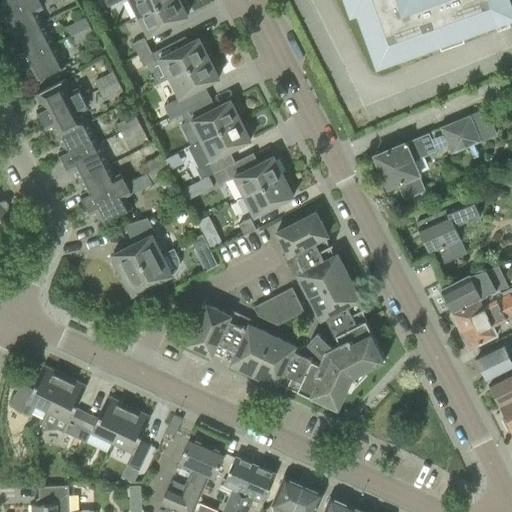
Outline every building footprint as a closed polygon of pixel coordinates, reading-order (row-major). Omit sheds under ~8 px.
[(42,8),(37,0),(34,0),(0,17),(0,26),(1,29),(7,26),(13,38),(42,23),(36,11),(42,8)] [(0,0),(0,17),(34,0),(0,0)] [(128,0),(137,16),(169,0),(128,0)] [(178,0),(169,0),(137,16),(147,36),(186,16),(184,12),(187,10),(181,0),(180,0),(179,1),(178,0)] [(511,0),(348,0),(352,11),(359,8),(378,62),(436,41),(436,40),(441,39),(443,45),(457,40),(454,34),(459,32),(459,33),(511,13),(511,0)] [(71,36),(89,27),(85,19),(67,28),(71,36)] [(42,23),(13,38),(19,50),(13,53),(18,62),(53,44),(42,23)] [(93,34),(89,27),(71,36),(75,44),(93,34)] [(169,78),(208,58),(206,54),(209,52),(203,42),(200,43),(198,38),(187,44),(183,37),(151,53),(155,61),(159,59),(169,78)] [(137,55),(149,49),(143,38),(131,44),(137,55)] [(64,66),(53,44),(18,62),(23,71),(28,69),(35,81),(64,66)] [(154,61),(149,49),(137,55),(143,67),(154,61)] [(208,58),(169,78),(179,98),(174,100),(180,112),(203,100),(197,89),(204,86),(218,78),(216,74),(219,72),(213,62),(210,63),(208,58)] [(98,90),(116,81),(112,73),(94,82),(98,90)] [(64,80),(53,86),(35,95),(41,107),(36,110),(40,119),(80,99),(75,89),(70,92),(64,80)] [(116,81),(98,90),(102,98),(120,89),(116,81)] [(80,99),(40,119),(45,129),(51,126),(57,138),(85,123),(79,111),(85,108),(80,99)] [(174,100),(163,106),(169,117),(180,112),(174,100)] [(180,112),(185,123),(180,126),(190,145),(187,147),(239,120),(237,116),(240,114),(235,103),(232,105),(229,100),(215,108),(208,111),(203,100),(180,112)] [(120,133),(138,124),(134,116),(116,125),(120,133)] [(469,117),(440,129),(448,148),(450,150),(453,151),(456,151),(479,142),(469,117)] [(239,120),(187,147),(188,148),(197,164),(196,165),(197,167),(206,162),(228,151),(250,140),(247,136),(250,134),(245,123),(242,125),(239,120)] [(85,123),(57,138),(63,150),(57,153),(62,162),(97,145),(85,123)] [(138,124),(120,133),(124,141),(142,131),(138,124)] [(428,133),(392,148),(374,156),(387,187),(397,183),(404,198),(424,189),(418,174),(419,174),(413,162),(436,152),(428,133)] [(107,166),(97,145),(62,162),(67,171),(73,169),(79,180),(107,166)] [(146,173),(164,164),(160,156),(142,166),(146,173)] [(243,197),(283,176),(280,172),(283,170),(278,160),(275,161),(272,157),(233,177),(243,197)] [(196,167),(195,168),(200,179),(212,174),(212,173),(206,162),(197,167),(196,167)] [(168,172),(164,164),(146,173),(150,181),(168,172)] [(107,166),(79,180),(85,192),(79,195),(84,205),(124,184),(120,175),(114,178),(107,166)] [(212,173),(212,174),(218,185),(229,179),(223,168),(212,173)] [(283,176),(243,197),(253,216),(293,196),(290,192),(293,190),(288,180),(285,181),(283,176)] [(129,194),(124,184),(84,205),(89,214),(94,211),(101,224),(119,215),(130,209),(123,197),(129,194)] [(465,253),(459,240),(460,240),(454,227),(480,216),(473,200),(446,211),(446,209),(415,222),(429,253),(432,251),(439,266),(440,265),(439,264),(449,260),(465,253)] [(308,297),(347,277),(336,254),(329,258),(325,249),(332,246),(331,245),(324,248),(320,239),(327,236),(315,213),(275,232),(287,254),(283,256),(282,256),(293,279),(294,278),(298,276),(308,297)] [(208,217),(195,223),(201,234),(207,246),(209,251),(222,244),(208,217)] [(121,275),(161,255),(151,235),(154,234),(146,218),(134,222),(142,239),(111,255),(114,260),(111,261),(116,272),(119,270),(121,275)] [(237,224),(243,235),(255,229),(249,218),(237,224)] [(189,240),(195,252),(207,246),(201,234),(189,240)] [(124,280),(121,281),(126,292),(129,290),(131,295),(135,293),(161,280),(171,275),(174,273),(175,272),(177,271),(178,269),(178,267),(179,265),(178,263),(178,261),(177,259),(172,249),(161,255),(121,275),(124,280)] [(440,288),(452,312),(482,296),(506,285),(497,268),(469,277),(451,287),(450,284),(443,288),(442,287),(440,288)] [(294,346),(271,335),(252,375),(275,386),(278,379),(287,383),(284,390),(285,390),(288,384),(297,388),(296,391),(309,397),(309,398),(335,410),(351,376),(385,359),(372,333),(371,333),(364,320),(362,322),(357,313),(364,309),(363,308),(356,312),(352,303),(359,299),(347,277),(308,297),(320,319),(324,317),(328,324),(329,324),(331,327),(330,328),(334,336),(334,335),(338,343),(331,347),(320,336),(319,336),(317,334),(308,343),(311,345),(311,346),(322,356),(318,364),(310,360),(310,359),(303,356),(302,357),(299,356),(299,354),(292,351),(294,346)] [(456,323),(460,330),(511,303),(511,287),(498,294),(500,298),(486,305),(482,296),(452,312),(451,312),(452,315),(450,318),(453,322),(456,323)] [(291,288),(261,303),(265,312),(295,297),(291,288)] [(267,321),(277,325),(303,312),(299,303),(266,319),(267,321)] [(496,334),(492,326),(511,315),(511,303),(460,330),(463,337),(461,340),(464,345),(467,345),(469,348),(496,334)] [(252,375),(271,335),(250,325),(251,322),(252,322),(253,321),(244,317),(243,318),(238,315),(238,314),(230,310),(229,311),(230,311),(228,315),(205,304),(187,344),(211,356),(214,349),(223,353),(219,360),(221,360),(224,353),(233,357),(229,364),(252,375)] [(503,344),(494,349),(476,358),(487,379),(511,366),(511,353),(508,356),(503,344)] [(47,411),(64,376),(43,366),(32,388),(21,383),(10,407),(29,416),(34,405),(47,411)] [(511,373),(507,375),(489,385),(500,406),(511,400),(511,373)] [(64,376),(47,411),(42,423),(46,425),(45,430),(55,430),(62,433),(63,432),(74,438),(85,414),(74,409),(85,386),(64,376)] [(96,419),(85,414),(74,438),(85,443),(90,432),(111,442),(128,407),(107,397),(96,419)] [(511,400),(500,406),(506,416),(501,419),(508,431),(511,429),(511,428),(511,400)] [(149,417),(128,407),(111,442),(132,452),(127,463),(138,469),(141,463),(149,445),(139,440),(149,417)] [(182,418),(173,414),(165,432),(174,437),(182,418)] [(160,504),(162,505),(159,511),(190,511),(206,476),(212,479),(224,452),(190,437),(178,464),(191,470),(180,494),(167,488),(160,504)] [(235,457),(227,475),(223,484),(232,488),(221,511),(214,511),(215,510),(200,504),(196,511),(234,511),(255,465),(235,457)] [(255,465),(234,511),(246,511),(253,497),(263,501),(274,474),(255,465)] [(272,505),(280,508),(277,511),(291,511),(302,486),(283,478),(272,505)] [(67,486),(57,486),(37,487),(38,505),(31,505),(31,511),(92,511),(93,511),(69,511),(67,486)] [(139,486),(129,487),(130,499),(140,498),(139,486)] [(313,511),(321,494),(302,486),(291,511),(313,511)] [(346,511),(349,506),(330,498),(323,511),(346,511)]
